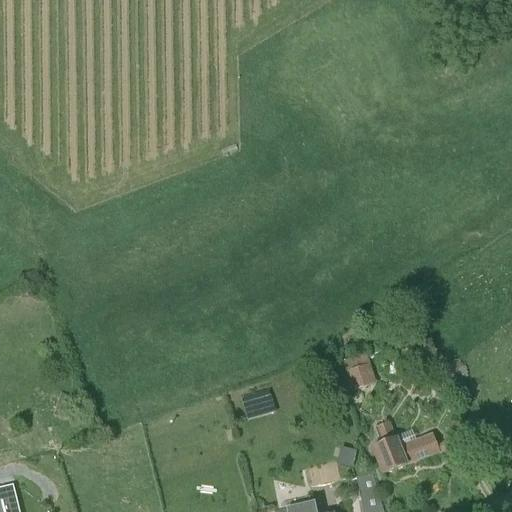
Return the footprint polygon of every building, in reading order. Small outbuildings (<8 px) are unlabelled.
[(350,390),(374,382),(365,354),(342,361),(350,390)] [(439,368),(452,395),(466,388),(458,372),(465,368),(458,358),(439,368)] [(248,420),(277,411),(271,395),(243,404),(248,420)] [(460,421),(444,428),(454,450),(471,443),(460,421)] [(382,477),(405,469),(453,451),(450,442),(438,446),(434,435),(397,448),(394,441),(395,440),(391,428),(377,434),(381,446),(371,449),(382,477)] [(354,468),(356,451),(342,450),(340,466),(354,468)] [(366,511),(382,511),(372,475),(360,478),(366,511)]
